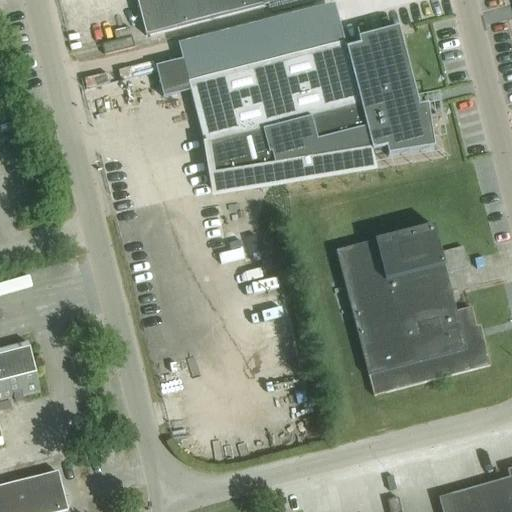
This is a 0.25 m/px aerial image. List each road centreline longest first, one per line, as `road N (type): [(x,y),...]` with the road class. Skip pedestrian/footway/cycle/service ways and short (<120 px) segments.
road 1 (unclassified): [(178,490),(158,469),(34,0)]
road 2 (unclassified): [(178,490),(211,498),(511,414)]
road 3 (unclassified): [(511,189),(463,0)]
